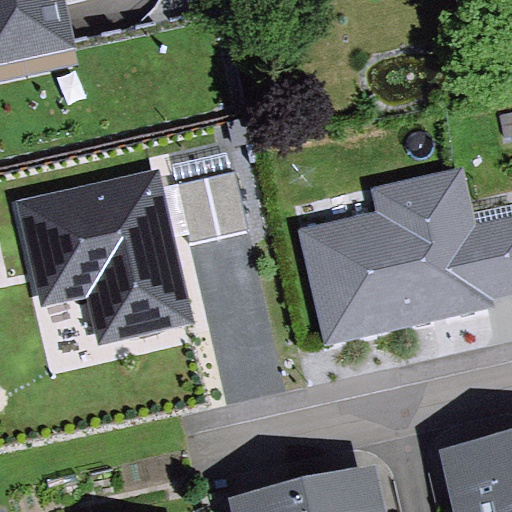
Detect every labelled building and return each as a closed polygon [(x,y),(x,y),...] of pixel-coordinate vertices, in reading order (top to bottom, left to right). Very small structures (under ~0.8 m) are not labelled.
[(57,0),(0,0),(0,37),(6,62),(69,48),(57,0)] [(486,307),(457,178),(379,196),(389,240),(311,257),(330,341),(486,307)] [(46,303),(111,289),(122,335),(186,321),(155,179),(25,208),(46,303)] [(511,511),(511,453),(455,467),(465,511),(511,511)] [(369,511),(364,488),(258,511),(369,511)]
